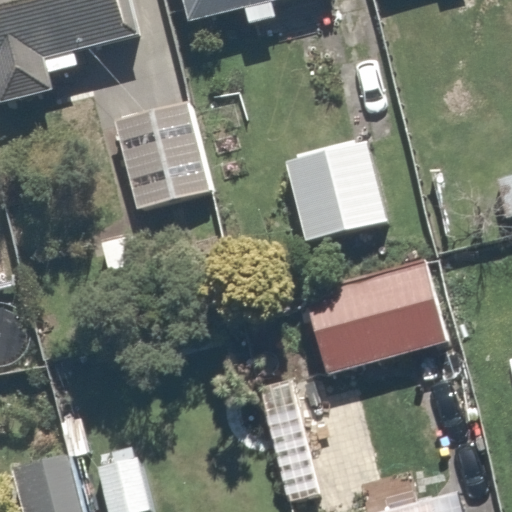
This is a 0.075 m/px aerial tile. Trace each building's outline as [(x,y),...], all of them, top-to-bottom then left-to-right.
[(144,42),(134,0),(0,0),(0,79),(6,106),(61,93),(54,63),(144,42)] [(287,8),(314,0),(179,0),(190,35),(250,18),(254,32),(290,21),(287,8)] [(197,97),(113,119),(142,227),(226,205),(197,97)] [(371,142),(284,164),(306,252),(393,230),(371,142)] [(511,176),(498,180),(511,224),(511,176)] [(306,295),(328,383),(456,351),(434,263),(306,295)] [(110,511),(156,511),(141,454),(98,465),(110,511)] [(86,511),(72,456),(12,471),(22,511),(86,511)] [(484,511),(479,488),(388,511),(484,511)]
